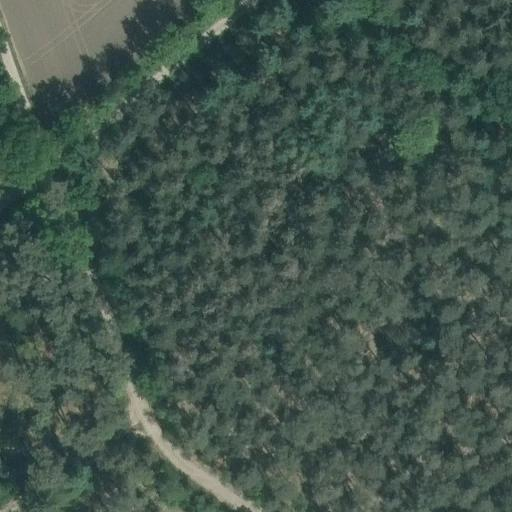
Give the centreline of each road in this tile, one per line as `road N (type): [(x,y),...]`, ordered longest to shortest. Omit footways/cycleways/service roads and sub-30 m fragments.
road 1 (track): [(41,171),(128,434),(241,501)]
road 2 (track): [(41,171),(243,0)]
road 3 (track): [(0,58),(41,171)]
